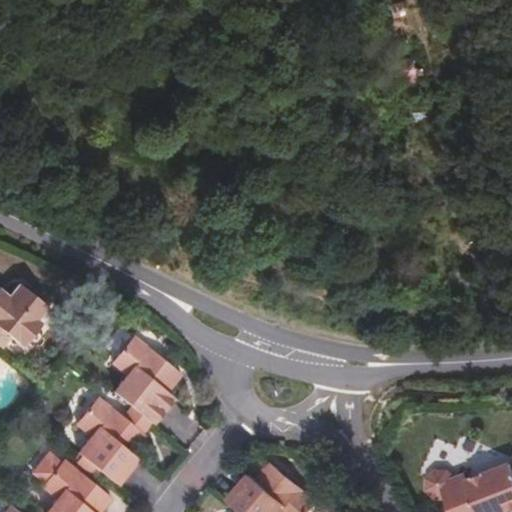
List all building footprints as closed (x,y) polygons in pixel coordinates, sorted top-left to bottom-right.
[(0,339),(7,345),(15,334),(27,344),(46,321),(41,316),(51,303),(22,281),(12,294),(8,291),(2,300),(0,298),(0,339)] [(0,298),(2,300),(8,291),(2,286),(0,287),(0,298)] [(130,375),(116,392),(154,424),(174,400),(168,394),(181,377),(136,338),(116,363),(130,375)] [(80,454),(118,485),(138,460),(131,454),(144,437),(99,401),(79,424),(93,437),(80,454)] [(50,511),(100,511),(110,500),(65,463),(45,487),(60,500),(50,511)] [(253,478),(234,502),(245,511),(314,511),(322,503),(276,466),(261,484),(253,478)] [(511,511),(511,467),(474,482),(473,481),(471,479),(469,478),(468,478),(465,478),(460,480),(450,484),(448,485),(447,486),(447,488),(447,490),(451,499),(455,511),(511,511)] [(438,501),(451,499),(447,490),(447,488),(447,486),(448,485),(450,484),(460,480),(451,471),(440,472),(432,480),(431,492),(438,501)]
